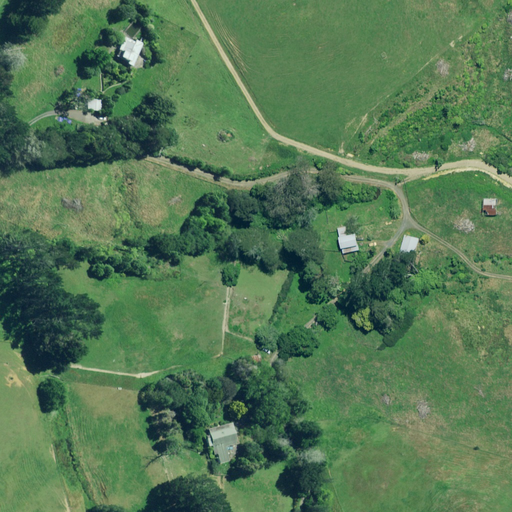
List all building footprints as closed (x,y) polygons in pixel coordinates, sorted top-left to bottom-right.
[(123,37),(113,56),(125,62),(124,63),(129,66),(140,43),(133,40),(132,42),(123,37)] [(87,99),(86,109),(98,111),(99,101),(87,99)] [(483,210),(486,210),(486,215),(497,215),(497,199),(483,199),(483,210)] [(341,249),(342,249),(342,254),(359,250),(355,234),(350,235),(348,226),(338,228),(339,237),(338,238),(341,249)] [(399,254),(412,258),(418,239),(405,235),(399,254)] [(246,357),(248,364),(257,361),(256,355),(246,357)] [(209,456),(215,454),(217,464),(227,461),(224,446),(234,444),(230,426),(228,427),(228,425),(204,430),(209,456)]
